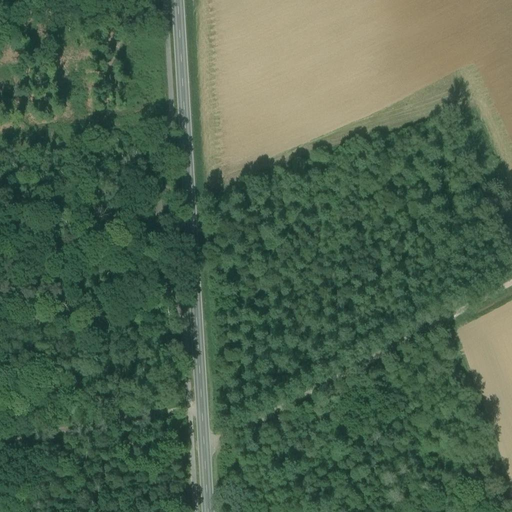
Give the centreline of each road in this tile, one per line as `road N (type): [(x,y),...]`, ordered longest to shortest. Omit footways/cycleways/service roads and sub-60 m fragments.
road 1 (tertiary): [(177,0),(208,511)]
road 2 (track): [(511,282),(204,448)]
